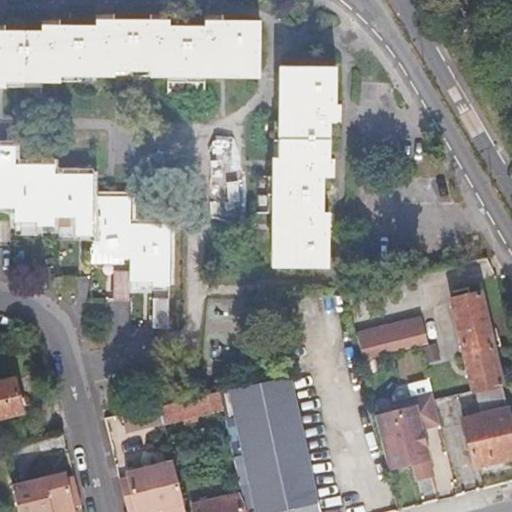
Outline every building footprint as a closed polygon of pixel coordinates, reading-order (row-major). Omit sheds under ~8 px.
[(0,85),(214,70),(257,70),(258,24),(205,23),(205,29),(168,29),(168,23),(95,22),(95,29),(41,28),(41,35),(0,34),(0,85)] [(329,271),(329,219),(325,219),(325,183),(329,183),(330,126),(336,126),(337,73),(289,73),(289,126),(283,126),(282,182),(276,182),(276,217),(282,217),(282,271),(329,271)] [(89,203),(89,185),(73,186),(73,180),(50,180),(50,177),(36,176),(36,171),(12,171),(12,158),(0,158),(0,204),(12,204),(12,217),(35,217),(35,222),(50,222),(50,227),(71,228),(71,232),(89,232),(89,241),(89,248),(109,249),(109,252),(127,253),(128,267),(128,273),(128,275),(149,275),(149,279),(168,280),(168,226),(150,226),(150,230),(128,230),(128,199),(112,199),(111,203),(89,203)] [(35,226),(35,222),(35,217),(12,217),(12,226),(35,226)] [(51,241),(89,241),(89,232),(71,232),(71,228),(50,227),(51,241)] [(89,267),(128,267),(127,253),(109,252),(109,249),(89,248),(89,267)] [(108,299),(127,300),(128,275),(128,273),(108,273),(108,299)] [(472,391),(475,390),(499,384),(476,294),(450,300),(472,391)] [(167,327),(168,300),(148,300),(148,326),(167,327)] [(418,318),(352,333),(359,360),(418,345),(424,344),(418,318)] [(320,511),(290,376),(221,391),(245,511),(320,511)] [(431,379),(408,385),(411,397),(393,401),(396,410),(376,415),(389,469),(412,463),(416,479),(433,475),(421,431),(441,425),(431,379)] [(0,421),(25,415),(17,382),(0,385),(0,421)] [(505,410),(499,384),(475,390),(481,415),(505,410)] [(221,408),(218,393),(158,407),(162,424),(163,427),(215,414),(214,410),(221,408)] [(162,424),(158,407),(119,417),(123,433),(162,424)] [(511,458),(511,438),(505,410),(481,415),(463,420),(474,468),(511,458)] [(184,511),(172,463),(125,475),(126,480),(134,511),(156,511),(157,511),(184,511)] [(76,511),(75,507),(68,479),(67,473),(11,488),(17,511),(76,511)] [(82,505),(75,477),(68,479),(75,507),(82,505)] [(134,511),(126,480),(119,482),(125,511),(134,511)] [(193,509),(193,511),(241,511),(238,499),(193,509)]
